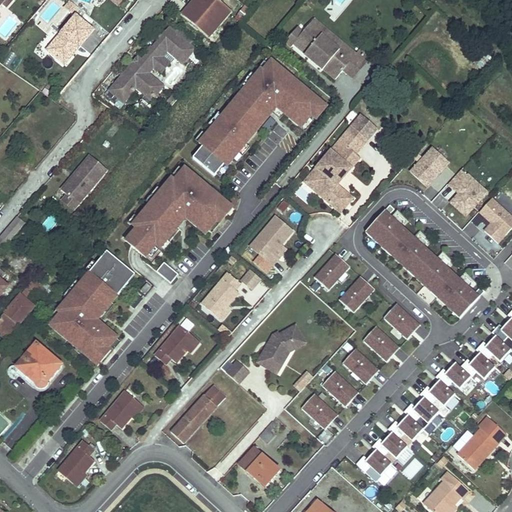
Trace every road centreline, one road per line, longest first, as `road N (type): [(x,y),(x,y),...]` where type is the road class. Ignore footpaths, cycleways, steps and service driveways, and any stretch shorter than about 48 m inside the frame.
road 1 (residential): [(15,469),(107,364),(196,236),(248,221),(342,110)]
road 2 (residential): [(492,264),(405,187),(385,192),(358,224),(363,245),(450,323)]
road 3 (residential): [(149,452),(155,429),(328,236)]
road 4 (residential): [(0,222),(81,124),(86,83),(156,0)]
road 5 (residential): [(271,511),(450,323)]
